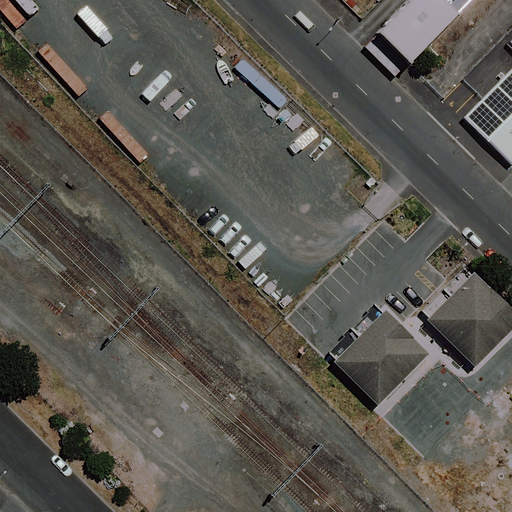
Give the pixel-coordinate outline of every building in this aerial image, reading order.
[(394,0),(353,38),(387,74),(466,0),(394,0)] [(491,118),(511,138),(511,68),(477,104),(491,118)] [(499,168),(511,154),(511,138),(491,118),(470,140),(499,168)] [(511,318),(511,315),(471,273),(419,323),(462,367),(511,318)] [(424,347),(379,303),(321,362),(366,406),(424,347)]
